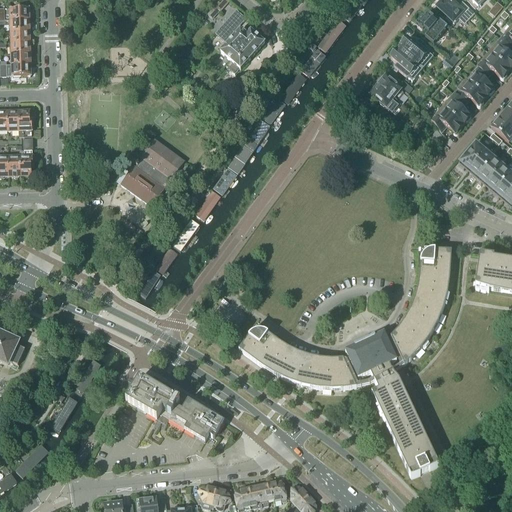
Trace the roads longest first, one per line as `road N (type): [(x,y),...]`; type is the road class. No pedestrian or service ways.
road 1 (secondary): [(23,289),(157,348),(244,403),(290,444)]
road 2 (residential): [(165,337),(306,136)]
road 3 (residential): [(80,489),(253,466),(290,444)]
road 4 (residential): [(410,0),(306,136)]
road 5 (secondary): [(306,426),(165,337)]
road 6 (secondary): [(165,337),(31,271)]
road 7 (residential): [(511,84),(426,192)]
road 8 (residential): [(426,192),(306,136)]
road 9 (secondary): [(404,511),(306,426)]
